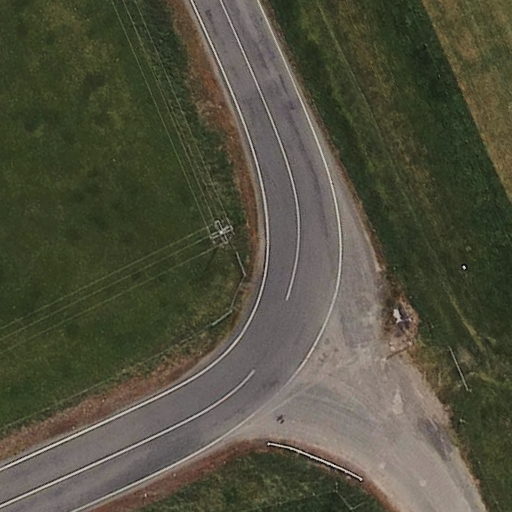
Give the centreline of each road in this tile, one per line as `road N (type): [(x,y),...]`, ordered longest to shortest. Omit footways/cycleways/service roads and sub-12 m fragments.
road 1 (secondary): [(273,352),(297,283),(298,207),(285,142),(221,0)]
road 2 (secondary): [(0,507),(211,404),(273,352)]
road 3 (unclassified): [(273,352),(327,378),(391,429),(454,511)]
